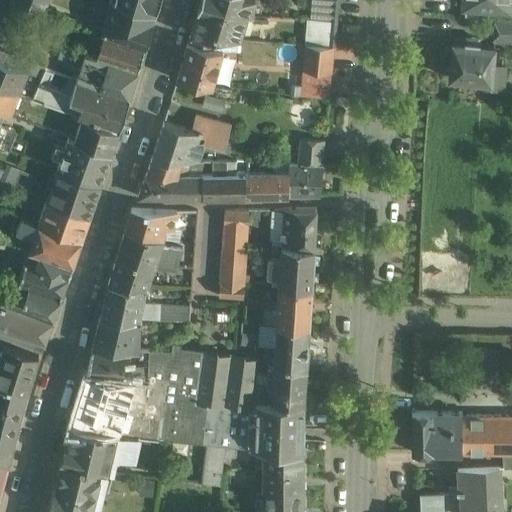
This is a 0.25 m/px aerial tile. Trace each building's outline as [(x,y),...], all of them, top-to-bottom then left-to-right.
[(10,0),(5,11),(38,22),(47,0),(10,0)] [(145,46),(155,12),(114,0),(107,0),(98,30),(105,32),(145,46)] [(114,0),(155,12),(158,0),(114,0)] [(200,0),(197,11),(198,11),(246,14),(246,15),(250,15),(254,0),(200,0)] [(337,0),(312,0),(312,11),(311,11),(311,16),(309,16),(309,19),(336,21),(337,0)] [(25,18),(5,11),(1,22),(21,29),(21,30),(25,18)] [(246,14),(198,11),(191,34),(190,34),(190,35),(239,39),(239,38),(246,15),(246,14)] [(309,19),(308,19),(305,44),(333,46),(336,21),(309,19)] [(511,19),(495,19),(493,41),(511,42),(511,19)] [(21,29),(1,22),(0,25),(0,48),(7,51),(12,53),(21,30),(21,29)] [(145,46),(105,32),(102,41),(86,36),(81,51),(96,56),(97,57),(138,70),(145,46)] [(239,39),(190,35),(177,79),(212,87),(222,49),(238,50),(239,39)] [(478,43),(466,42),(466,44),(453,42),(449,78),(490,82),(489,87),(503,88),(505,66),(493,65),(494,46),(478,45),(478,43)] [(333,46),(305,44),(303,69),(331,72),(333,46)] [(12,53),(7,51),(3,62),(0,61),(0,87),(15,93),(19,94),(28,72),(41,77),(45,67),(12,53)] [(138,70),(97,57),(92,69),(106,73),(103,82),(97,80),(95,84),(130,96),(138,70)] [(53,71),(45,68),(40,82),(48,85),(53,71)] [(331,72),(303,69),(301,96),(328,98),(331,72)] [(129,97),(81,81),(76,97),(71,95),(72,93),(48,85),(40,82),(33,99),(82,116),(119,129),(129,97)] [(15,93),(0,87),(0,110),(4,112),(7,113),(15,93)] [(205,92),(202,103),(222,110),(225,98),(205,92)] [(229,124),(169,107),(164,121),(151,161),(181,161),(198,160),(199,160),(206,140),(224,145),(229,124)] [(119,129),(82,116),(79,128),(61,121),(59,127),(55,125),(53,130),(72,137),(80,140),(111,152),(119,129)] [(53,130),(52,130),(48,139),(69,147),(72,137),(53,130)] [(324,139),(300,139),(298,163),(322,164),(324,139)] [(111,152),(80,140),(68,172),(100,183),(111,152)] [(15,160),(0,154),(0,168),(9,172),(15,160)] [(199,160),(198,160),(198,171),(192,171),(192,175),(203,174),(227,174),(227,160),(199,160)] [(181,161),(151,161),(146,176),(178,175),(186,175),(188,166),(180,164),(181,161)] [(298,163),(289,163),(289,173),(288,195),(319,195),(322,164),(298,163)] [(68,172),(57,169),(47,197),(90,213),(100,183),(68,172)] [(227,174),(203,174),(202,197),(246,196),(247,173),(230,174),(227,174)] [(289,173),(247,173),(246,196),(288,195),(289,173)] [(178,175),(146,176),(138,196),(202,197),(203,174),(192,175),(186,175),(178,175)] [(90,213),(47,197),(38,222),(40,223),(81,237),(90,213)] [(169,209),(132,208),(125,229),(162,237),(165,226),(173,228),(177,210),(169,209)] [(316,209),(284,209),(282,245),(314,247),(316,209)] [(248,210),(225,210),(224,222),(248,224),(248,210)] [(39,224),(22,217),(16,231),(35,238),(31,249),(73,263),(81,237),(40,223),(39,224)] [(162,237),(125,229),(116,258),(155,263),(177,267),(182,247),(161,245),(163,238),(162,237)] [(314,247),(282,245),(281,256),(270,255),(269,275),(280,275),(279,286),(311,288),(314,247)] [(31,249),(28,248),(24,260),(0,252),(0,277),(61,296),(73,263),(31,249)] [(246,249),(222,248),(221,259),(246,261),(246,249)] [(155,263),(116,258),(108,283),(146,284),(147,284),(155,263)] [(246,261),(221,259),(221,271),(245,273),(246,261)] [(245,273),(221,271),(220,283),(244,284),(245,273)] [(60,298),(13,283),(6,302),(53,318),(60,298)] [(146,284),(108,283),(100,316),(140,319),(160,320),(160,303),(143,302),(146,284)] [(244,284),(220,283),(219,295),(243,297),(244,284)] [(311,288),(279,286),(276,325),(309,326),(311,288)] [(52,319),(0,300),(0,326),(45,340),(52,319)] [(190,305),(160,303),(160,320),(189,321),(190,305)] [(140,319),(100,316),(92,346),(127,349),(138,349),(140,319)] [(309,326),(276,325),(274,365),(306,367),(309,326)] [(38,356),(2,345),(0,352),(0,383),(26,392),(38,356)] [(483,348),(467,347),(466,371),(482,372),(483,352),(483,348)] [(148,381),(136,379),(122,378),(86,374),(70,427),(139,435),(206,442),(225,444),(264,449),(302,453),(303,440),(254,435),(256,403),(253,403),(259,359),(180,348),(180,351),(170,350),(149,350),(148,362),(148,381)] [(126,351),(92,348),(86,374),(122,378),(123,370),(126,351)] [(495,352),(483,352),(482,372),(482,376),(494,376),(495,352)] [(148,362),(137,361),(136,370),(128,369),(123,370),(122,378),(136,379),(148,381),(148,362)] [(274,365),(269,365),(268,384),(257,384),(256,401),(304,402),(306,367),(274,365)] [(0,383),(0,445),(12,449),(26,392),(0,383)] [(256,401),(256,403),(254,435),(303,440),(304,402),(256,401)] [(462,411),(412,410),(412,451),(462,451),(462,414),(462,411)] [(511,413),(462,414),(462,451),(462,452),(507,452),(511,451),(511,413)] [(139,435),(70,427),(65,445),(64,445),(64,446),(65,446),(62,458),(61,458),(61,459),(108,471),(113,472),(115,459),(136,461),(139,435)] [(225,444),(206,442),(201,482),(220,484),(225,444)] [(12,449),(0,445),(0,460),(8,463),(12,449)] [(302,453),(264,449),(264,511),(302,511),(302,510),(303,509),(303,508),(302,508),(302,489),(303,489),(303,488),(302,488),(302,480),(303,480),(303,478),(302,478),(302,453)] [(61,459),(60,459),(60,461),(61,461),(56,484),(54,483),(54,485),(47,511),(97,511),(108,471),(61,459)] [(8,463),(0,460),(0,494),(8,463)] [(460,467),(461,485),(462,511),(469,511),(502,511),(500,465),(460,467)] [(462,511),(461,485),(457,485),(457,487),(448,488),(449,491),(419,493),(420,511),(462,511)]
